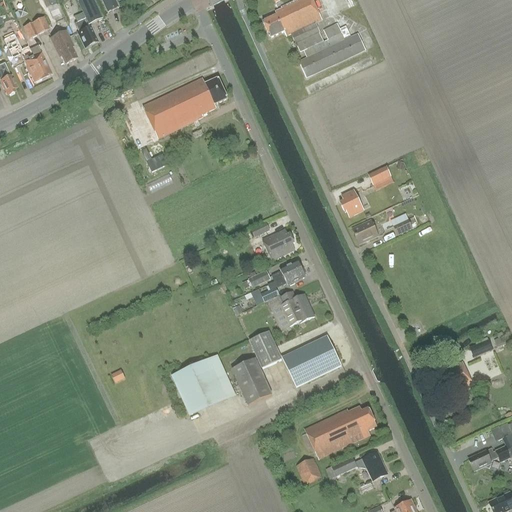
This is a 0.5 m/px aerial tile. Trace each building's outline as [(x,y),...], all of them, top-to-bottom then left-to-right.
[(57,5),(54,0),(43,0),(42,0),(46,9),(57,5)] [(74,18),(77,24),(76,25),(79,34),(78,34),(85,49),(98,43),(89,26),(102,20),(92,0),(76,0),(83,14),(81,15),(77,16),(74,18)] [(100,0),(107,14),(118,9),(114,0),(100,0)] [(277,16),(263,23),(270,39),(285,33),(287,38),(292,36),(316,25),(322,22),(313,2),(312,0),(299,0),(281,8),(282,10),(275,13),(277,16)] [(39,36),(50,30),(44,18),(33,23),(39,36)] [(32,39),(39,36),(33,23),(26,27),(32,39)] [(316,25),(292,36),(297,45),(296,45),(301,54),(304,52),(307,59),(299,63),(306,79),(366,51),(358,36),(351,39),(346,28),(340,31),(338,25),(324,32),(329,41),(327,42),(324,43),(319,34),(320,33),(316,25)] [(11,54),(18,50),(9,32),(2,35),(11,54)] [(79,63),(73,52),(76,52),(67,35),(50,43),(60,62),(62,61),(66,69),(79,63)] [(30,51),(43,80),(52,76),(41,54),(37,47),(30,51)] [(21,56),(24,62),(35,84),(43,80),(30,51),(21,56)] [(5,66),(0,67),(0,79),(1,82),(8,97),(15,94),(14,91),(17,90),(11,77),(10,77),(5,66)] [(218,80),(205,86),(202,80),(144,108),(159,140),(203,119),(202,117),(217,110),(215,106),(228,100),(218,80)] [(201,130),(193,134),(195,139),(203,135),(201,130)] [(152,161),(147,150),(142,152),(152,174),(168,166),(163,155),(152,161)] [(390,176),(388,170),(387,167),(368,176),(376,193),(394,184),(390,176)] [(363,212),(353,192),(342,198),(344,203),(340,205),(345,214),(347,213),(349,219),(363,212)] [(408,221),(394,228),(398,237),(412,230),(408,221)] [(379,238),(374,227),(371,222),(352,231),(359,246),(379,238)] [(266,224),(250,231),(254,239),(269,232),(266,224)] [(263,242),(272,262),(294,251),(292,245),(294,244),(290,235),(287,236),(285,232),(263,242)] [(275,283),(304,270),(300,264),(299,264),(298,263),(280,271),(281,273),(272,278),(275,283)] [(306,276),(304,270),(275,283),(268,286),(270,291),(276,289),(276,290),(278,289),(278,290),(288,285),(289,286),(306,278),(305,277),(306,276)] [(248,280),(253,289),(271,281),(267,272),(248,280)] [(270,291),(261,296),(265,304),(280,297),(276,290),(276,289),(270,291)] [(281,299),(284,306),(280,307),(290,328),(300,323),(300,325),(315,318),(304,296),(296,301),(292,294),(281,299)] [(238,307),(232,310),(235,317),(242,315),(238,307)] [(494,341),(498,349),(507,345),(502,333),(497,335),(499,339),(494,341)] [(250,343),(263,370),(282,361),(268,334),(250,343)] [(327,338),(282,360),(296,389),(341,367),(327,338)] [(490,341),(470,349),(474,359),(494,351),(490,341)] [(249,407),(272,397),(259,369),(255,360),(232,371),(236,379),(249,407)] [(204,410),(227,400),(209,361),(173,377),(190,416),(204,410)] [(444,371),(446,374),(435,380),(442,395),(454,389),(456,392),(462,389),(463,390),(473,385),(463,364),(444,371)] [(126,370),(116,375),(120,383),(130,378),(126,370)] [(338,417),(338,416),(322,424),(322,425),(320,426),(319,425),(305,432),(319,461),(371,437),(369,432),(377,428),(369,410),(362,413),(360,409),(348,414),(347,412),(340,415),(340,416),(338,417)] [(511,423),(511,422),(489,432),(492,438),(500,434),(510,455),(508,455),(510,459),(509,460),(510,461),(511,460),(511,459),(511,423)] [(492,450),(469,461),(474,473),(485,468),(489,470),(492,462),(499,459),(501,464),(509,460),(510,459),(508,455),(505,449),(493,454),(492,450)] [(363,461),(355,465),(352,460),(332,469),(337,478),(356,469),(367,470),(373,483),(388,476),(378,454),(363,461)] [(306,487),(323,479),(314,461),(296,468),(306,487)] [(371,485),(361,489),(363,494),(373,489),(371,485)] [(508,511),(511,510),(511,498),(510,494),(489,504),(492,511),(508,511)] [(395,511),(394,511),(416,511),(417,511),(415,506),(413,506),(411,501),(394,509),(395,511)]
